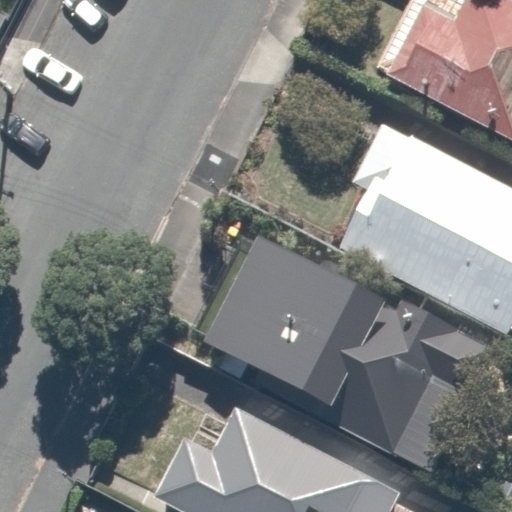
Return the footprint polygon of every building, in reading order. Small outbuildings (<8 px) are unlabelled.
[(511,11),(491,0),(408,0),(369,72),(511,149),(511,11)] [(0,34),(8,18),(0,13),(0,34)] [(511,187),(376,121),(343,189),(363,199),(335,257),(511,344),(511,187)] [(238,226),(176,333),(418,471),(486,351),(402,303),(395,315),(238,226)] [(391,511),(399,497),(233,411),(209,458),(179,442),(148,503),(165,511),(391,511)]
